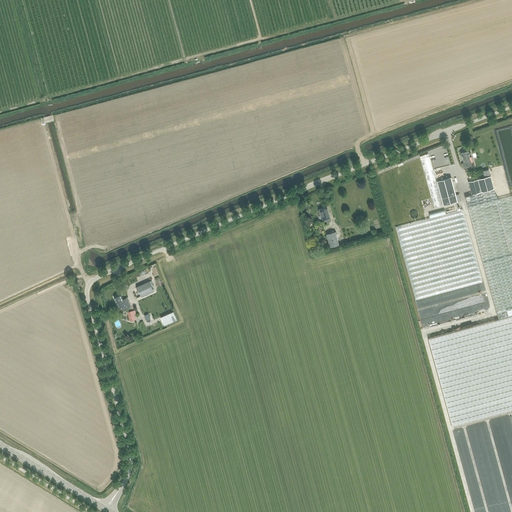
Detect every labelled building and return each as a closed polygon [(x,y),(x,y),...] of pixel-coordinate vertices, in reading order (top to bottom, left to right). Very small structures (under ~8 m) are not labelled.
[(468,150),(461,152),(464,163),(462,163),(463,168),(472,165),(468,150)] [(442,206),(429,157),(421,159),(434,208),(442,206)] [(420,199),(425,197),(415,161),(400,165),(402,170),(391,173),(392,177),(383,179),(389,200),(392,200),(392,199),(394,198),(394,201),(398,200),(399,201),(396,202),(396,205),(398,204),(398,206),(420,200),(420,199)] [(496,194),(494,189),(490,176),(477,179),(468,182),(469,182),(472,195),(465,197),(468,208),(483,264),(498,319),(511,315),(511,195),(499,199),(496,194)] [(443,205),(458,201),(451,177),(437,181),(443,205)] [(326,223),(330,222),(329,218),(326,207),(320,209),(323,219),(325,219),(326,223)] [(415,300),(482,282),(462,209),(396,227),(415,300)] [(330,247),(339,245),(335,232),(326,234),(330,247)] [(149,281),(137,287),(141,295),(153,290),(152,287),(149,281)] [(126,298),(123,299),(121,294),(114,297),(119,308),(121,306),(123,310),(130,307),(129,305),(130,304),(129,303),(128,303),(126,298)] [(177,320),(173,311),(160,317),(164,326),(177,320)] [(511,409),(511,315),(498,319),(428,338),(452,426),(511,409)]
